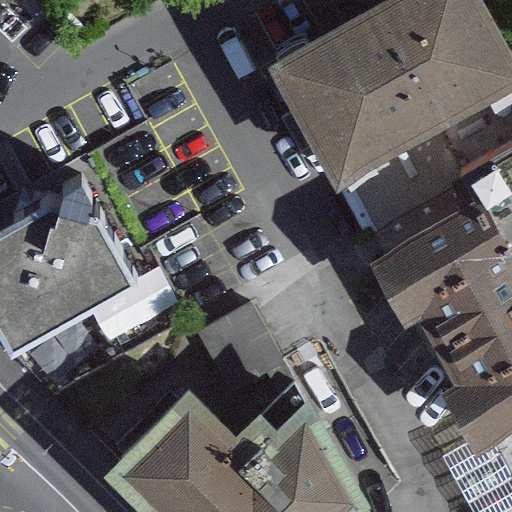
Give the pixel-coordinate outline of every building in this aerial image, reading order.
[(511,53),(482,0),(380,0),(273,60),(343,185),(511,91),(511,53)] [(477,203),(367,258),(467,445),(443,457),(472,511),(511,511),(511,149),(463,174),(477,203)] [(84,175),(0,221),(0,315),(16,344),(140,276),(84,175)] [(205,319),(237,377),(285,350),(253,292),(205,319)] [(255,444),(190,377),(120,444),(188,511),(319,511),(355,477),(307,390),(255,444)]
